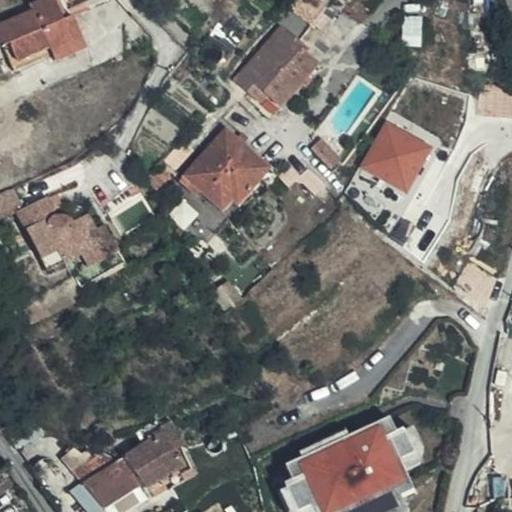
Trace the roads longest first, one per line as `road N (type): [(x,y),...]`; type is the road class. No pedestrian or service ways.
road 1 (residential): [(511,267),(455,511)]
road 2 (unknown): [(291,128),(401,0)]
